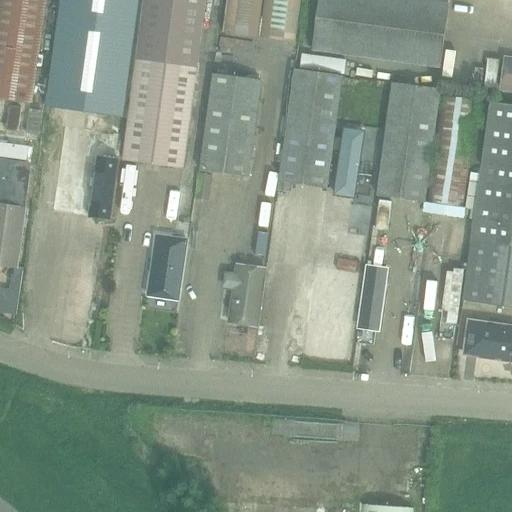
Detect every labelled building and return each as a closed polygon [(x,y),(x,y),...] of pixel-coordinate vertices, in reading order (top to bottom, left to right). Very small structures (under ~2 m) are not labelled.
[(0,0),(0,99),(14,102),(31,104),(45,0),(0,0)] [(61,0),(46,107),(123,118),(139,0),(61,0)] [(144,0),(123,160),(145,163),(183,168),(206,0),(144,0)] [(226,0),(222,33),(295,43),(300,0),(226,0)] [(319,0),(312,50),(439,68),(448,0),(319,0)] [(491,58),(492,48),(472,46),(471,57),(491,58)] [(501,90),(511,91),(511,55),(506,55),(501,90)] [(293,71),(277,182),(327,189),(342,78),(293,71)] [(212,76),(202,151),(199,171),(248,178),(260,83),(212,76)] [(392,85),(379,176),(376,195),(425,202),(440,92),(392,85)] [(427,202),(464,207),(478,101),(442,96),(427,202)] [(511,105),(491,102),(491,103),(463,301),(511,307),(511,105)] [(20,133),(19,150),(50,151),(51,134),(20,133)] [(0,265),(16,268),(24,207),(31,163),(0,159),(0,265)] [(223,248),(224,219),(208,219),(207,248),(223,248)] [(88,220),(79,280),(100,283),(109,223),(88,220)] [(147,296),(178,300),(187,240),(156,236),(147,296)] [(352,251),(350,263),(371,267),(373,255),(352,251)] [(233,290),(231,302),(229,322),(257,326),(266,265),(237,261),(235,274),(225,273),(222,289),(233,290)] [(311,301),(306,326),(334,330),(342,280),(315,276),(313,287),(301,285),(299,299),(311,301)] [(30,303),(34,280),(17,278),(14,300),(30,303)] [(508,361),(511,361),(511,326),(468,321),(464,351),(509,357),(508,361)]
